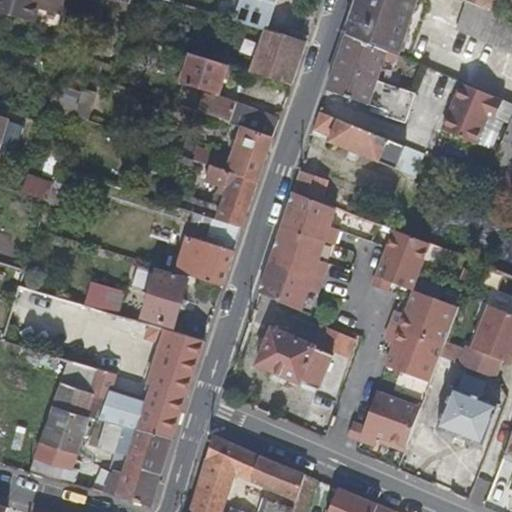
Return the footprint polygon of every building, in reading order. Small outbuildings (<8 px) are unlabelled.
[(29,4),(36,7),(58,12),(61,0),(0,0),(0,11),(26,18),(29,4)] [(159,22),(165,2),(156,0),(131,0),(130,5),(149,10),(146,18),(159,22)] [(239,0),(232,21),(264,30),(267,31),(277,0),(239,0)] [(387,51),(400,56),(418,0),(359,0),(348,34),(387,51)] [(511,55),(511,20),(492,11),(467,0),(454,30),(511,55)] [(511,0),(466,0),(467,0),(492,11),(496,0),(497,0),(511,6),(511,0)] [(496,0),(492,11),(511,20),(511,6),(497,0),(496,0)] [(32,19),(36,7),(29,4),(26,18),(32,19)] [(296,75),(307,42),(267,31),(264,30),(254,63),(296,75)] [(348,34),(328,90),(385,110),(386,115),(407,122),(416,92),(379,78),(387,51),(348,34)] [(168,70),(173,50),(124,35),(121,46),(153,56),(150,65),(168,70)] [(217,96),(227,65),(186,54),(177,83),(199,90),(191,111),(229,123),(235,102),(217,96)] [(491,118),(499,98),(458,81),(438,128),(472,142),(484,114),(491,118)] [(72,119),(87,124),(96,95),(82,91),(78,104),(72,119)] [(70,118),(75,103),(54,96),(49,112),(70,118)] [(275,137),(282,118),(235,102),(229,123),(244,127),(275,137)] [(396,169),(397,166),(406,145),(321,110),(312,136),(396,169)] [(511,117),(508,116),(491,161),(511,169),(511,117)] [(261,179),(275,137),(244,127),(234,159),(231,170),(261,179)] [(194,158),(197,147),(198,145),(159,132),(156,146),(181,154),(194,158)] [(437,182),(446,161),(406,145),(397,166),(437,182)] [(92,146),(89,167),(111,169),(113,148),(92,146)] [(221,167),(231,170),(234,159),(197,147),(194,158),(209,163),(221,167)] [(205,172),(209,163),(194,158),(181,154),(178,163),(205,172)] [(245,225),(261,179),(231,170),(221,167),(211,202),(181,194),(176,206),(193,211),(197,212),(215,217),(245,225)] [(73,185),(76,177),(55,171),(50,186),(44,204),(42,212),(56,216),(65,184),(73,185)] [(299,172),(293,190),(318,199),(322,188),(324,181),(299,172)] [(26,178),(20,196),(44,204),(50,186),(26,178)] [(318,199),(326,202),(330,191),(322,188),(318,199)] [(325,236),(336,240),(341,224),(330,222),(336,205),(292,192),(282,223),(325,236)] [(193,225),(197,212),(193,211),(189,223),(193,225)] [(225,286),(238,246),(209,237),(215,217),(197,212),(193,225),(206,229),(202,243),(189,240),(179,274),(225,286)] [(238,246),(245,225),(215,217),(209,237),(238,246)] [(271,257),(323,275),(329,259),(319,255),(325,236),(282,223),(271,257)] [(393,228),(384,251),(372,281),(386,286),(389,280),(411,287),(420,263),(428,241),(393,228)] [(174,272),(179,274),(189,240),(183,238),(174,272)] [(271,257),(260,292),(302,306),(309,286),(318,289),(323,275),(271,257)] [(159,273),(144,319),(174,328),(188,282),(159,273)] [(83,308),(124,319),(131,294),(90,282),(83,308)] [(389,324),(442,344),(457,307),(412,291),(404,313),(395,309),(389,324)] [(466,344),(459,363),(494,376),(501,357),(511,361),(511,312),(488,303),(471,346),(466,344)] [(389,354),(384,365),(428,381),(442,344),(389,324),(384,339),(393,342),(389,354)] [(152,326),(147,340),(161,343),(161,344),(147,386),(151,387),(147,401),(112,391),(115,376),(97,371),(88,368),(80,392),(101,398),(94,417),(117,423),(173,439),(207,339),(166,329),(152,326)] [(272,328),(258,364),(301,383),(304,380),(321,387),(333,356),(316,348),(316,345),(272,328)] [(23,470),(60,481),(82,414),(94,417),(101,398),(80,392),(88,368),(70,363),(64,383),(58,407),(46,404),(23,470)] [(451,384),(434,427),(482,444),(498,401),(480,395),(486,381),(462,371),(457,386),(451,384)] [(54,380),(46,404),(58,407),(64,383),(54,380)] [(375,434),(405,445),(419,406),(375,390),(357,439),(371,444),(375,434)] [(151,505),(173,439),(117,423),(108,452),(125,455),(120,472),(93,465),(85,488),(151,505)] [(511,425),(503,449),(511,452),(511,425)] [(212,437),(189,511),(226,511),(237,476),(296,497),(304,475),(212,437)] [(293,511),(304,475),(296,497),(292,509),(291,511),(293,511)] [(310,511),(319,482),(304,475),(293,511),(310,511)] [(291,511),(292,509),(268,501),(264,511),(291,511)]
